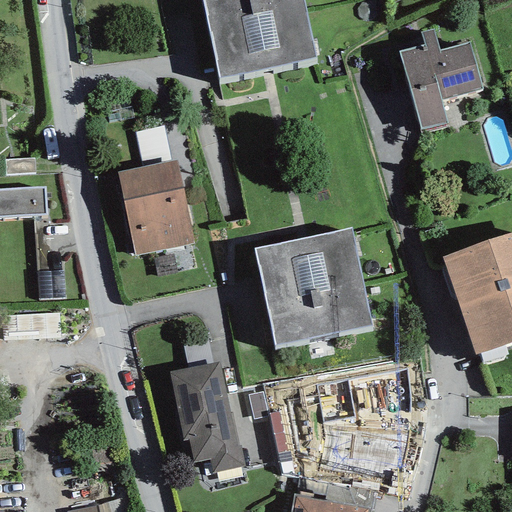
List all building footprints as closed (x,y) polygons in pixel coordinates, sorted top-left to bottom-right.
[(305,0),(199,0),(218,93),(320,72),(305,0)] [(469,46),(403,68),(421,122),(487,101),(469,46)] [(179,173),(120,185),(136,264),(195,252),(179,173)] [(45,186),(0,188),(0,220),(47,218),(45,186)] [(254,262),(276,358),(371,338),(351,241),(254,262)] [(511,247),(443,272),(480,367),(511,355),(511,247)] [(38,263),(40,293),(69,292),(68,262),(38,263)] [(3,342),(60,339),(59,314),(1,317),(3,342)] [(221,374),(169,386),(190,474),(241,462),(221,374)] [(405,405),(365,397),(350,468),(390,476),(405,405)] [(111,511),(132,511),(128,497),(109,503),(111,511)]
